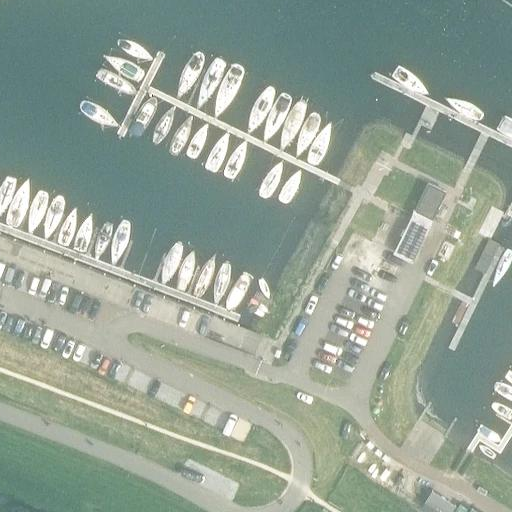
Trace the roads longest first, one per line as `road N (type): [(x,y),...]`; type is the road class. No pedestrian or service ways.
road 1 (residential): [(274,511),(296,488),(289,436),(86,334),(0,302)]
road 2 (residential): [(0,412),(231,511)]
